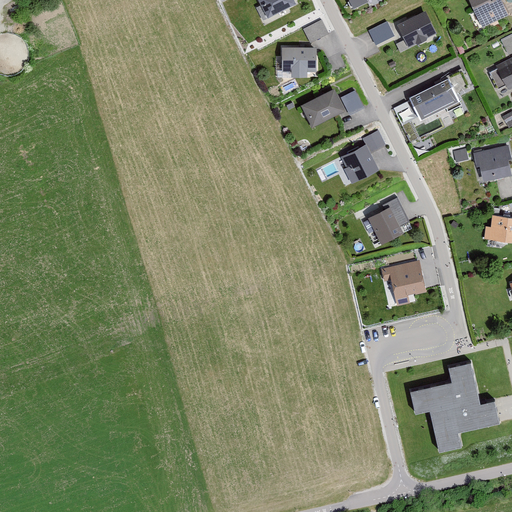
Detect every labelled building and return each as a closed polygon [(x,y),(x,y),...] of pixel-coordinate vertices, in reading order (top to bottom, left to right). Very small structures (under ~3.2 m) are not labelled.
[(294,0),(257,0),(265,16),(296,2),(294,0)] [(502,0),(468,0),(481,27),(509,14),(502,0)] [(426,11),(397,25),(404,40),(397,44),(401,52),(437,35),(426,11)] [(321,20),(303,29),(309,42),(327,33),(321,20)] [(387,22),(369,31),(376,45),(394,36),(387,22)] [(511,31),(502,37),(508,51),(511,49),(511,31)] [(0,73),(5,75),(11,75),(18,72),(23,68),(26,62),(28,55),(27,48),(23,41),(18,36),(11,33),(4,33),(0,34),(0,73)] [(314,45),(279,43),(277,72),(290,73),(290,76),(305,77),(306,70),(313,71),(314,45)] [(511,59),(489,69),(497,88),(507,84),(508,88),(511,86),(511,59)] [(463,69),(448,76),(456,92),(471,85),(463,69)] [(448,76),(405,96),(416,121),(460,101),(456,92),(448,76)] [(333,89),(300,105),(311,128),(344,112),(333,89)] [(356,90),(341,97),(349,114),(364,108),(356,90)] [(364,144),(368,153),(385,145),(377,129),(361,137),(364,144)] [(364,144),(339,156),(352,182),(377,170),(368,153),(364,144)] [(511,173),(508,148),(475,153),(479,181),(511,176),(511,173)] [(393,206),(367,218),(379,243),(405,231),(393,206)] [(511,217),(492,216),(491,226),(485,225),(484,239),(511,241),(511,217)] [(420,260),(389,266),(395,299),(426,293),(420,260)] [(471,364),(451,368),(454,381),(410,390),(416,414),(430,411),(438,452),(463,447),(460,432),(502,423),(497,400),(480,404),(471,364)]
